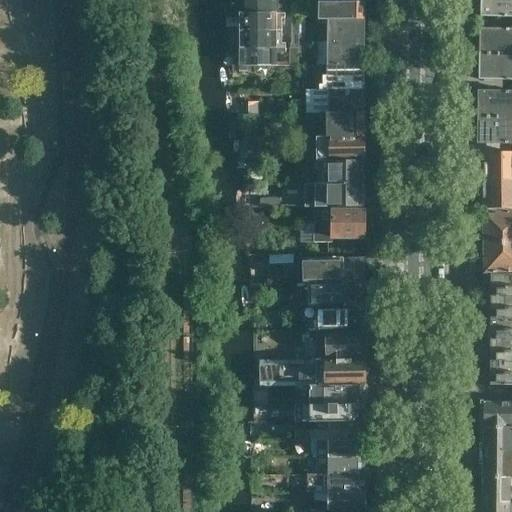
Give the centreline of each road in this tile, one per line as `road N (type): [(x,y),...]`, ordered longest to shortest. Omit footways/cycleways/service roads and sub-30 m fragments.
road 1 (secondary): [(412,0),(405,511)]
road 2 (secondary): [(431,511),(432,0)]
